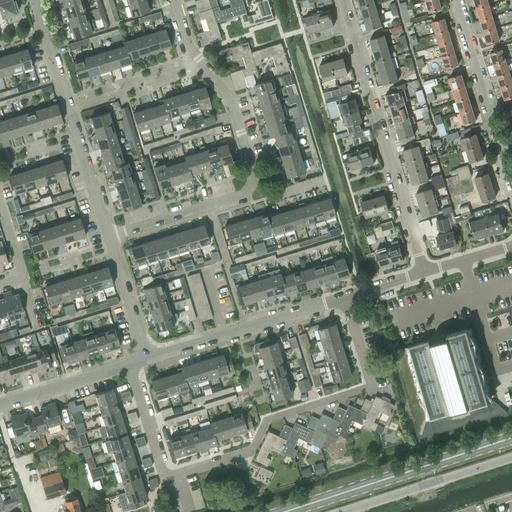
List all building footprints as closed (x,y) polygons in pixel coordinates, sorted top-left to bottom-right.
[(0,0),(0,14),(1,19),(17,14),(12,0),(0,0)] [(215,23),(216,23),(238,15),(246,13),(241,0),(228,0),(231,7),(219,11),(218,6),(211,9),(215,23)] [(255,3),(257,10),(254,11),(255,14),(247,16),(246,13),(238,15),(242,27),(272,18),(266,0),(260,0),(261,1),(255,3)] [(373,0),(358,0),(361,8),(375,4),(373,0)] [(438,0),(428,0),(426,1),(429,12),(441,9),(438,0)] [(473,0),(477,9),(488,6),(486,0),(473,0)] [(145,1),(128,6),(131,17),(149,11),(145,1)] [(82,2),(64,8),(68,18),(85,13),(82,2)] [(215,23),(211,9),(209,3),(196,8),(200,20),(204,19),(208,31),(197,34),(201,46),(221,40),(216,23),(215,23)] [(375,4),(361,8),(364,19),(378,15),(375,4)] [(407,6),(401,8),(405,23),(412,21),(407,6)] [(488,6),(477,9),(480,21),(492,17),(488,6)] [(317,15),(321,30),(333,26),(330,15),(329,11),(317,15)] [(159,12),(149,15),(150,19),(151,22),(162,18),(159,12)] [(85,13),(68,18),(71,29),(88,23),(85,13)] [(321,30),(317,15),(301,19),(302,23),(306,22),(309,34),(321,30)] [(378,15),(364,19),(367,31),(382,27),(378,15)] [(492,17),(480,21),(484,32),(495,29),(492,17)] [(436,34),(448,30),(444,19),(432,22),(436,34)] [(88,23),(71,29),(74,39),(91,34),(88,23)] [(390,29),(391,35),(402,32),(400,26),(390,29)] [(495,29),(484,32),(487,44),(499,41),(495,29)] [(154,33),(160,51),(171,47),(165,30),(154,33)] [(448,30),(436,34),(439,46),(451,42),(448,30)] [(160,51),(154,33),(144,36),(150,54),(160,51)] [(150,54),(144,36),(134,39),(139,57),(150,54)] [(373,52),(388,48),(384,36),(370,40),(373,52)] [(139,57),(134,39),(123,43),(124,46),(125,46),(129,60),(139,57)] [(79,46),(78,42),(67,45),(69,52),(80,48),(79,46)] [(247,42),(227,48),(218,52),(222,63),(242,57),(246,68),(229,74),(231,80),(243,76),(244,77),(251,74),(257,73),(255,66),(254,66),(250,53),(251,53),(247,42)] [(451,42),(439,46),(442,57),(455,54),(451,42)] [(281,43),(251,53),(250,53),(254,66),(255,66),(262,64),(260,60),(271,56),(275,66),(272,67),(274,75),(289,70),(281,43)] [(114,49),(120,67),(130,64),(129,60),(125,46),(124,46),(114,49)] [(388,48),(373,52),(377,63),(391,59),(388,48)] [(104,52),(109,70),(120,67),(114,49),(104,52)] [(17,53),(22,71),(32,67),(27,50),(17,53)] [(493,66),(506,62),(502,50),(490,54),(493,66)] [(109,70),(104,52),(93,56),(99,74),(109,70)] [(6,56),(12,74),(22,71),(17,53),(6,56)] [(455,54),(442,57),(446,69),(458,65),(455,54)] [(0,58),(0,73),(1,77),(12,74),(6,56),(0,58)] [(99,74),(93,56),(83,59),(89,77),(99,74)] [(89,77),(83,59),(72,62),(78,80),(89,77)] [(331,63),(336,78),(348,75),(343,59),(331,63)] [(391,59),(377,63),(380,74),(394,70),(391,59)] [(497,77),(509,73),(506,62),(493,66),(497,77)] [(324,82),(336,78),(331,63),(319,66),(324,82)] [(394,70),(380,74),(383,85),(398,81),(394,70)] [(501,88),(511,84),(511,81),(509,73),(497,77),(501,88)] [(244,77),(245,82),(247,87),(255,85),(251,74),(244,77)] [(453,90),(465,86),(461,75),(449,79),(453,90)] [(233,86),(245,82),(244,77),(243,76),(231,80),(233,86)] [(423,82),(425,89),(436,85),(434,79),(423,82)] [(258,96),(275,91),(272,80),(254,86),(258,96)] [(245,82),(233,86),(234,91),(247,87),(245,82)] [(339,89),(341,94),(350,92),(352,91),(350,84),(339,87),(339,89)] [(388,102),(390,106),(404,102),(407,101),(404,90),(406,89),(405,84),(392,88),(393,93),(386,95),(386,96),(385,96),(387,102),(388,102)] [(511,84),(501,88),(504,100),(511,97),(511,84)] [(41,93),(42,95),(53,92),(51,86),(40,89),(41,93)] [(465,86),(453,90),(456,101),(468,98),(465,86)] [(194,91),(199,108),(210,105),(204,87),(194,91)] [(183,94),(189,111),(199,108),(194,91),(183,94)] [(275,91),(258,96),(261,107),(279,101),(275,91)] [(343,116),(359,111),(355,99),(352,100),(350,92),(341,94),(337,95),(339,100),(340,104),(339,104),(336,105),(338,111),(341,110),(343,116)] [(173,97),(178,115),(189,111),(183,94),(173,97)] [(326,104),(339,100),(337,95),(333,97),(332,97),(325,99),(326,104)] [(168,118),(169,118),(178,115),(173,97),(163,100),(168,118)] [(468,98),(456,101),(460,113),(472,109),(468,98)] [(168,118),(163,100),(159,102),(160,105),(154,107),(159,125),(170,121),(169,118),(168,118)] [(261,107),(264,117),(282,111),(285,110),(283,106),(280,107),(279,101),(261,107)] [(393,117),(407,113),(404,102),(390,106),(393,117)] [(46,108),(51,125),(62,122),(57,104),(46,108)] [(123,120),(130,118),(127,107),(122,108),(120,109),(123,120)] [(144,110),(149,128),(159,125),(154,107),(144,110)] [(36,111),(41,128),(51,125),(46,108),(36,111)] [(472,109),(460,113),(463,124),(475,121),(472,109)] [(149,128),(144,110),(133,114),(138,131),(149,128)] [(26,114),(31,132),(41,128),(36,111),(26,114)] [(267,127),(285,122),(282,111),(264,117),(267,127)] [(348,131),(349,135),(353,134),(362,131),(359,123),(362,122),(359,111),(343,116),(340,116),(342,122),(345,121),(348,131)] [(94,129),(111,124),(108,113),(90,118),(94,129)] [(393,117),(396,129),(411,124),(414,123),(413,118),(409,119),(407,113),(393,117)] [(31,132),(26,114),(15,117),(21,135),(31,132)] [(204,122),(205,127),(216,123),(214,116),(203,120),(204,122)] [(5,121),(10,138),(21,135),(15,117),(5,121)] [(133,128),(130,118),(123,120),(126,130),(128,129),(133,128)] [(0,141),(10,138),(5,121),(0,122),(0,141)] [(193,125),(194,130),(205,127),(204,122),(193,125)] [(274,136),(288,131),(285,122),(267,127),(270,137),(274,136)] [(115,135),(111,124),(94,129),(96,135),(92,138),(94,141),(97,140),(115,135)] [(411,124),(396,129),(400,140),(414,136),(411,124)] [(211,133),(212,135),(223,132),(221,125),(210,129),(211,133)] [(288,131),(274,136),(277,147),(295,141),(293,135),(297,134),(295,129),(292,130),(288,131)] [(458,132),(447,136),(449,142),(460,138),(458,132)] [(99,145),(100,150),(118,145),(115,135),(97,140),(94,141),(94,145),(99,145)] [(466,151),(479,147),(475,135),(460,140),(463,152),(466,151)] [(429,138),(419,141),(421,147),(431,144),(429,138)] [(215,148),(221,165),(232,162),(225,140),(219,142),(221,146),(215,148)] [(280,157),(298,151),(295,141),(277,147),(280,157)] [(118,145),(100,150),(103,161),(121,155),(118,145)] [(200,152),(195,154),(200,172),(211,168),(205,151),(204,146),(199,148),(200,152)] [(407,163),(422,158),(419,146),(403,151),(407,163)] [(358,151),(363,166),(375,162),(370,147),(358,151)] [(479,147),(466,151),(470,163),(483,159),(479,147)] [(205,151),(211,168),(221,165),(215,148),(205,151)] [(284,167),(301,162),(298,151),(280,157),(284,167)] [(363,166),(358,151),(342,156),(344,160),(348,158),(352,169),(363,166)] [(186,161),(190,175),(200,172),(195,154),(184,157),(186,161)] [(122,160),(121,155),(103,161),(107,171),(111,169),(124,165),(128,163),(126,158),(122,160)] [(410,174),(426,169),(422,158),(407,163),(410,174)] [(51,164),(56,181),(67,178),(61,160),(51,164)] [(186,161),(176,165),(181,182),(191,179),(190,175),(186,161)] [(301,162),(284,167),(287,178),(305,172),(301,162)] [(114,179),(131,174),(128,163),(124,165),(111,169),(114,179)] [(41,167),(46,184),(56,181),(51,164),(41,167)] [(165,168),(166,168),(165,164),(153,168),(160,188),(171,185),(165,168)] [(165,168),(171,185),(181,182),(176,165),(166,168),(165,168)] [(459,175),(469,171),(468,166),(457,169),(457,170),(459,174),(459,175)] [(30,170),(36,187),(46,184),(41,167),(30,170)] [(426,169),(410,174),(413,184),(429,180),(426,169)] [(20,173),(25,191),(36,187),(30,170),(20,173)] [(461,180),(471,177),(469,171),(459,175),(461,180)] [(25,191),(20,173),(10,176),(15,194),(25,191)] [(131,174),(114,179),(117,190),(134,184),(131,174)] [(432,184),(444,181),(442,175),(431,179),(432,184)] [(479,190),(492,186),(488,175),(475,179),(479,190)] [(444,181),(432,184),(434,190),(445,187),(444,181)] [(134,184),(117,190),(120,200),(137,194),(136,189),(139,188),(138,183),(134,184)] [(492,186),(479,190),(482,202),(495,197),(492,186)] [(419,205),(435,201),(432,189),(416,194),(419,205)] [(137,194),(120,200),(123,211),(141,205),(137,194)] [(40,202),(41,206),(52,203),(51,199),(50,196),(39,199),(40,202)] [(373,199),(377,215),(389,211),(385,196),(373,199)] [(318,202),(324,219),(335,216),(329,198),(318,202)] [(17,199),(13,200),(17,213),(21,212),(20,208),(17,199)] [(377,215),(373,199),(362,203),(365,214),(362,215),(363,219),(377,215)] [(435,201),(419,205),(423,217),(439,212),(435,201)] [(459,208),(462,216),(463,216),(474,212),(482,210),(483,210),(480,201),(459,208)] [(303,226),(314,223),(308,205),(304,206),(303,202),(297,204),(299,208),(298,208),(303,226)] [(324,219),(318,202),(308,205),(314,223),(324,219)] [(442,209),(444,216),(453,213),(451,207),(442,209)] [(303,226),(298,208),(288,211),(293,229),(303,226)] [(490,214),(489,208),(482,210),(484,216),(489,235),(503,231),(500,220),(502,220),(500,214),(498,215),(498,214),(492,216),(491,214),(490,214)] [(474,212),(477,221),(471,223),(469,223),(470,229),(472,228),(476,239),(489,235),(484,216),(482,210),(474,212)] [(278,214),(283,232),(293,229),(288,211),(278,214)] [(255,217),(261,235),(262,239),(273,235),(271,231),(270,226),(267,218),(267,217),(266,214),(262,215),(261,213),(256,214),(257,217),(255,217)] [(273,235),(283,232),(278,214),(267,217),(267,218),(270,226),(271,231),(273,235)] [(245,221),(250,238),(261,235),(255,217),(245,221)] [(441,249),(457,245),(453,231),(452,231),(448,218),(436,221),(440,235),(437,236),(441,249)] [(69,222),(75,239),(85,236),(79,219),(69,222)] [(234,224),(240,241),(250,238),(245,221),(234,224)] [(382,232),(390,230),(390,229),(394,228),(392,221),(381,224),(381,227),(382,232)] [(75,239),(69,222),(59,225),(65,243),(75,239)] [(240,241),(234,224),(224,227),(229,244),(240,241)] [(48,229),(54,246),(65,243),(59,225),(48,229)] [(193,228),(198,246),(208,243),(203,225),(193,228)] [(44,249),(38,232),(37,228),(34,229),(35,233),(28,235),(33,253),(44,249)] [(182,232),(187,249),(198,246),(193,228),(182,232)] [(38,232),(44,249),(54,246),(48,229),(38,232)] [(339,230),(335,231),(328,233),(330,238),(340,235),(339,230)] [(171,235),(177,253),(187,249),(182,232),(171,235)] [(161,238),(167,256),(177,253),(171,235),(161,238)] [(167,256),(161,238),(151,241),(156,259),(167,256)] [(404,260),(398,240),(391,242),(392,245),(387,247),(392,264),(404,260)] [(156,259),(151,241),(141,244),(146,262),(156,259)] [(146,262),(141,244),(130,248),(136,265),(146,262)] [(265,249),(266,254),(277,250),(277,249),(276,245),(265,249)] [(392,264),(387,247),(382,248),(382,250),(376,252),(381,267),(392,264)] [(263,258),(265,263),(276,259),(275,258),(274,255),(263,258)] [(333,261),(338,279),(349,276),(343,258),(333,261)] [(322,264),(328,283),(338,279),(333,261),(322,264)] [(328,283),(322,264),(312,267),(318,286),(328,283)] [(244,269),(243,265),(229,269),(232,278),(237,277),(235,272),(244,269)] [(97,270),(102,288),(113,285),(107,267),(97,270)] [(318,286),(312,267),(302,271),(307,289),(318,286)] [(102,288),(97,270),(86,274),(92,291),(93,295),(96,295),(97,291),(97,290),(102,288)] [(307,289),(302,271),(292,274),(297,292),(307,289)] [(188,283),(200,279),(198,273),(186,276),(188,283)] [(259,280),(264,298),(275,295),(269,277),(268,273),(257,276),(259,280)] [(275,295),(285,292),(280,277),(281,277),(279,273),(269,277),(275,295)] [(92,291),(86,274),(76,277),(81,295),(82,295),(83,299),(85,298),(87,295),(86,293),(92,291)] [(297,292),(292,274),(281,277),(280,277),(285,292),(286,296),(297,292)] [(153,283),(151,278),(151,276),(140,279),(142,286),(153,283)] [(65,280),(71,298),(81,295),(76,277),(65,280)] [(200,279),(188,283),(190,288),(201,284),(200,279)] [(71,298),(65,280),(55,283),(61,301),(71,298)] [(264,298),(259,280),(249,283),(254,301),(264,298)] [(50,285),(50,282),(44,284),(45,287),(50,304),(52,309),(58,307),(56,303),(61,301),(55,283),(50,285)] [(244,305),(254,301),(249,283),(235,288),(240,303),(243,302),(244,305)] [(201,284),(190,288),(191,294),(203,290),(201,284)] [(147,301),(165,295),(162,285),(144,290),(147,301)] [(203,290),(191,294),(193,299),(205,296),(203,290)] [(18,314),(24,312),(18,296),(13,298),(11,291),(2,294),(4,300),(0,301),(0,325),(0,326),(0,325),(0,319),(9,316),(11,322),(20,319),(18,314)] [(165,295),(147,301),(150,311),(168,306),(165,295)] [(195,305),(207,301),(205,296),(193,299),(195,305)] [(107,302),(108,307),(119,303),(117,297),(106,300),(106,302),(107,302)] [(207,301),(195,305),(197,310),(208,307),(207,301)] [(168,306),(150,311),(154,321),(171,315),(168,306)] [(208,307),(197,310),(198,316),(210,312),(208,307)] [(195,319),(192,309),(192,308),(188,310),(185,311),(189,321),(195,319)] [(98,314),(99,319),(110,315),(108,311),(98,314)] [(210,312),(198,316),(200,321),(212,318),(210,312)] [(171,315),(154,321),(157,331),(174,326),(172,320),(177,319),(176,314),(171,315)] [(320,340),(338,335),(335,325),(317,330),(320,340)] [(16,329),(8,331),(8,332),(10,338),(18,335),(16,329)] [(103,333),(109,350),(119,347),(114,329),(103,333)] [(429,340),(409,346),(430,420),(426,421),(421,438),(507,413),(507,412),(494,401),(489,402),(467,329),(447,335),(446,333),(428,339),(429,341),(429,340)] [(99,354),(93,336),(92,331),(81,335),(83,339),(88,357),(99,354)] [(2,334),(0,334),(0,339),(0,341),(10,338),(8,332),(2,334)] [(109,350),(103,333),(93,336),(99,354),(109,350)] [(302,346),(306,345),(309,344),(305,334),(298,336),(302,346)] [(323,351),(341,345),(338,335),(320,340),(323,351)] [(294,349),(298,347),(295,337),(288,339),(291,349),(294,349)] [(72,342),(78,360),(88,357),(83,339),(72,342)] [(269,345),(268,341),(253,345),(254,352),(260,352),(262,359),(280,353),(276,342),(269,345)] [(78,360),(72,342),(62,346),(67,363),(78,360)] [(323,351),(326,361),(344,356),(341,345),(323,351)] [(34,348),(43,375),(47,373),(46,367),(52,366),(51,362),(56,361),(53,349),(47,351),(47,350),(41,352),(39,346),(34,348)] [(20,359),(24,371),(29,369),(30,372),(37,370),(39,376),(43,375),(34,348),(30,349),(32,355),(25,357),(25,358),(20,359)] [(265,369),(283,364),(280,353),(262,359),(265,369)] [(223,355),(213,358),(218,376),(229,373),(234,371),(229,355),(224,357),(223,355)] [(344,356),(326,361),(330,371),(347,366),(344,356)] [(24,371),(20,359),(15,361),(15,360),(8,362),(6,357),(2,358),(10,385),(15,384),(13,378),(20,376),(18,373),(24,371)] [(0,382),(4,381),(6,386),(10,385),(2,358),(0,358),(0,382)] [(202,361),(208,379),(218,376),(213,358),(202,361)] [(208,379),(202,361),(192,365),(197,382),(208,379)] [(268,379),(286,374),(283,364),(265,369),(268,379)] [(197,382),(192,365),(181,368),(182,371),(183,371),(187,386),(188,386),(197,382)] [(347,366),(330,371),(333,382),(351,376),(347,366)] [(177,369),(178,373),(172,375),(177,392),(189,389),(188,386),(187,386),(183,371),(182,371),(181,368),(177,369)] [(271,390),(289,384),(286,374),(268,379),(271,390)] [(177,392),(172,375),(162,378),(167,396),(177,392)] [(318,375),(316,375),(311,377),(315,387),(321,385),(318,375)] [(167,396),(162,378),(151,381),(157,399),(167,396)] [(311,389),(308,378),(307,378),(303,379),(297,381),(300,392),(311,389)] [(289,384),(271,390),(275,400),(292,394),(289,384)] [(98,406),(116,400),(112,389),(95,395),(98,406)] [(381,398),(375,396),(372,401),(365,398),(359,409),(367,413),(362,425),(374,431),(377,425),(377,424),(373,422),(378,411),(389,416),(394,405),(388,402),(389,400),(388,398),(384,396),(382,396),(381,398)] [(117,405),(116,400),(98,406),(102,416),(122,409),(120,404),(117,405)] [(73,401),(67,403),(71,414),(76,412),(75,406),(73,401)] [(35,418),(40,435),(49,433),(47,428),(61,424),(55,404),(40,409),(42,415),(35,418)] [(340,423),(335,434),(347,440),(350,433),(346,431),(352,420),(362,425),(367,413),(359,410),(359,409),(348,404),(345,410),(338,407),(332,418),(332,419),(340,423)] [(163,418),(173,414),(172,410),(171,407),(161,411),(163,418)] [(122,409),(102,416),(105,426),(122,421),(121,415),(123,414),(122,409)] [(184,415),(186,419),(196,416),(195,411),(184,415)] [(242,414),(241,413),(231,416),(236,435),(247,431),(247,429),(253,428),(248,413),(242,414)] [(323,442),(329,431),(335,434),(340,423),(332,419),(332,418),(321,413),(318,419),(311,416),(305,427),(313,431),(308,443),(320,449),(323,442)] [(40,435),(35,418),(27,420),(25,414),(11,418),(17,437),(31,433),(32,438),(38,436),(40,435)] [(220,420),(226,438),(236,435),(231,416),(220,420)] [(176,425),(175,423),(174,418),(164,421),(166,428),(176,425)] [(226,438),(220,420),(210,423),(211,427),(212,426),(216,441),(226,438)] [(122,421),(105,426),(99,428),(102,438),(126,431),(122,421)] [(305,427),(295,422),(292,428),(284,424),(279,436),(279,437),(287,440),(282,452),(294,457),(297,450),(293,449),(298,438),(308,443),(313,431),(305,427)] [(383,428),(377,425),(374,431),(380,434),(383,428)] [(201,430),(206,447),(217,444),(216,441),(212,426),(211,427),(201,430)] [(185,454),(195,451),(190,433),(188,428),(187,429),(184,433),(185,435),(180,437),(185,454)] [(206,447),(201,430),(190,433),(195,451),(206,447)] [(77,438),(75,431),(67,433),(69,441),(77,438)] [(279,437),(279,436),(267,431),(254,460),(267,466),(270,459),(266,457),(271,447),(282,452),(287,440),(279,437)] [(127,435),(109,440),(104,442),(108,453),(112,451),(130,446),(127,435)] [(185,454),(180,437),(170,440),(175,457),(185,454)] [(130,446),(112,451),(116,461),(133,456),(130,446)] [(35,458),(40,470),(47,468),(43,456),(35,458)] [(133,456),(116,461),(119,472),(137,466),(133,456)] [(137,466),(119,472),(122,482),(140,477),(137,466)] [(269,479),(272,472),(260,466),(257,473),(269,479)] [(303,478),(312,475),(309,468),(301,470),(303,478)] [(47,499),(65,493),(59,472),(40,478),(47,499)] [(127,492),(143,487),(140,477),(122,482),(125,492),(127,492)] [(9,489),(12,499),(15,498),(17,504),(22,502),(17,487),(9,489)] [(127,492),(125,492),(129,503),(146,497),(143,487),(127,492)] [(4,508),(17,504),(15,498),(12,499),(2,502),(4,508)] [(67,511),(80,511),(78,505),(74,507),(72,500),(65,502),(67,511)]
